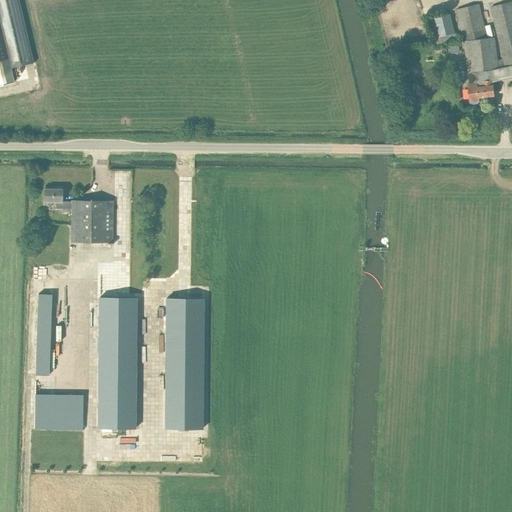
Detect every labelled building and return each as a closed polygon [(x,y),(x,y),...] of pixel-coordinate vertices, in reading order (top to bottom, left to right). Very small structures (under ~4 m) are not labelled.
[(0,0),(0,85),(14,83),(10,68),(16,67),(33,63),(18,0),(0,0)] [(479,5),(456,11),(463,35),(464,40),(463,40),(467,72),(468,72),(489,69),(497,68),(504,67),(511,64),(511,1),(510,2),(490,7),(503,59),(496,61),(493,36),(488,37),(485,29),(479,5)] [(469,84),(468,84),(469,93),(470,103),(480,102),(479,98),(495,96),(494,86),(493,82),(493,80),(490,80),(482,81),(483,86),(479,87),(478,83),(469,84)] [(112,242),(112,211),(112,201),(71,201),(71,202),(61,201),(62,189),(53,189),(53,187),(44,187),(44,202),(56,202),(56,208),(71,209),(71,242),(112,242)] [(139,296),(139,264),(99,264),(99,296),(139,296)] [(51,294),(38,294),(35,375),(49,375),(51,294)] [(99,297),(97,428),(136,429),(137,297),(99,297)] [(161,299),(159,427),(201,427),(202,299),(161,299)] [(87,429),(87,394),(39,394),(39,429),(87,429)]
